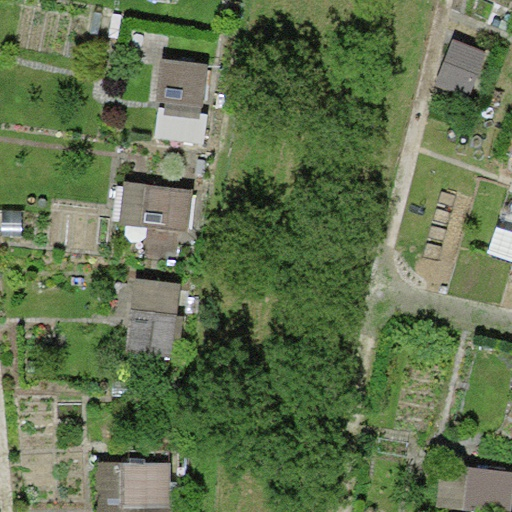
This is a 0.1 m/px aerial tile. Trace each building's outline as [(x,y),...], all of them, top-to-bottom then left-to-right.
[(487,52),(453,40),(436,85),(470,98),(487,52)] [(206,66),(163,61),(159,102),(201,107),(206,66)] [(192,187),(151,186),(150,229),(190,230),(192,187)] [(177,318),(132,312),(127,352),(172,358),(177,318)] [(97,465),(98,509),(165,507),(164,463),(97,465)] [(511,470),(445,468),(443,507),(511,509),(511,470)]
